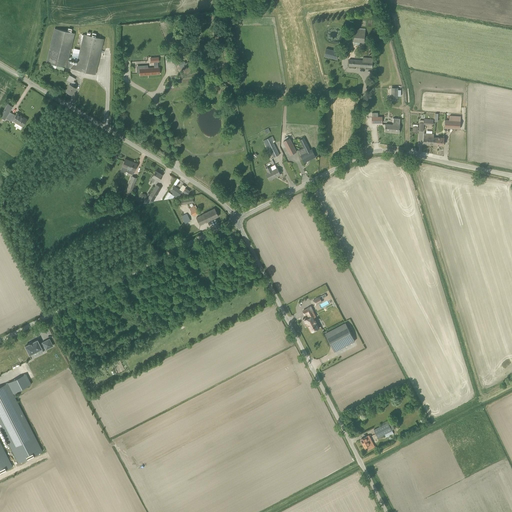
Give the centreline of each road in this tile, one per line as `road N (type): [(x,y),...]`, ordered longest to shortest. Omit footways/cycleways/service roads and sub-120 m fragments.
road 1 (unclassified): [(386,511),(234,220)]
road 2 (unclassified): [(234,220),(371,152),(511,175)]
road 3 (unclassified): [(234,220),(208,191),(0,66)]
road 4 (track): [(511,384),(268,511)]
road 5 (unclassified): [(0,340),(234,220)]
